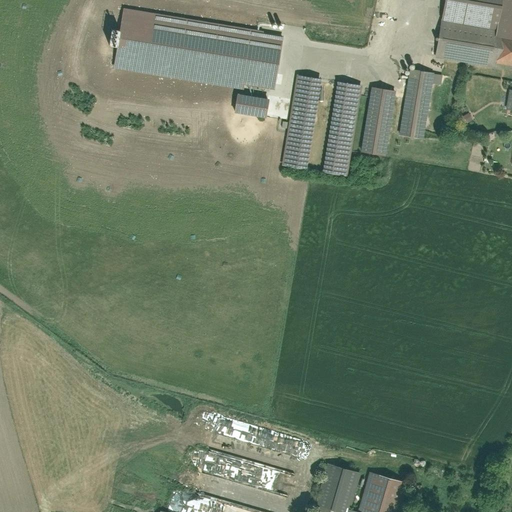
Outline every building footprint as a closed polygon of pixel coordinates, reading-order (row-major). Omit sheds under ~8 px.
[(499,0),(441,0),(439,20),(494,29),(499,0)] [(511,0),(499,0),(494,29),(489,59),(511,62),(511,0)] [(121,46),(117,68),(245,88),(246,84),(280,90),(288,35),(260,31),(262,16),(260,16),(258,29),(127,9),(123,31),(115,29),(113,44),(121,46)] [(494,29),(439,20),(432,55),(488,65),(489,59),(494,29)] [(431,73),(408,69),(398,132),(421,136),(430,83),(431,73)] [(431,73),(430,83),(440,84),(441,74),(431,73)] [(318,79),(295,75),(281,165),(304,169),(318,79)] [(359,85),(334,81),(320,171),(345,175),(359,85)] [(393,90),(370,87),(360,150),(383,153),(393,90)] [(261,95),(260,96),(238,93),(235,111),(261,116),(261,117),(272,119),(276,97),(261,95)] [(469,122),(474,120),(471,113),(466,115),(469,122)] [(210,455),(206,469),(231,476),(233,470),(242,473),(243,470),(234,467),(233,468),(229,467),(230,463),(227,463),(229,457),(222,455),(221,458),(210,455)] [(357,471),(324,462),(313,503),(318,505),(315,511),(400,511),(409,483),(368,471),(356,510),(346,508),(357,471)]
